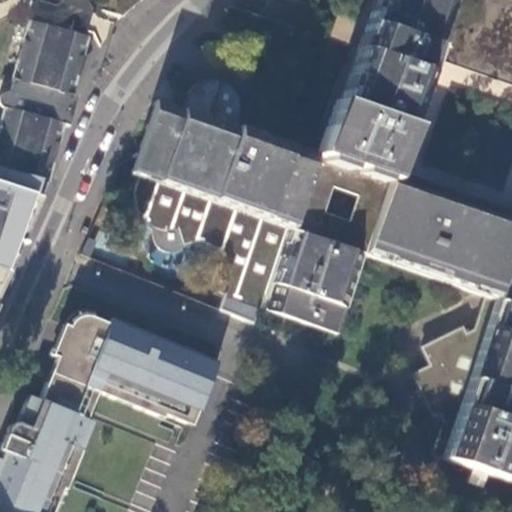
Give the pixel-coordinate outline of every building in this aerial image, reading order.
[(511,0),(450,0),(434,48),(511,75),(511,223),(404,185),(396,183),(389,180),(406,129),(328,101),(314,141),(320,142),(315,156),(288,231),(261,307),(329,333),(335,336),(365,257),(474,294),(485,298),(493,300),(511,306),(511,0)] [(363,0),(351,35),(328,101),(406,129),(430,61),(434,48),(450,0),(363,0)] [(0,106),(1,107),(0,109),(0,172),(43,185),(84,35),(25,19),(6,86),(5,90),(2,90),(0,90),(0,106)] [(184,110),(236,128),(239,125),(242,117),(243,111),(243,107),(241,97),(235,88),(232,85),(228,83),(220,79),(209,79),(203,81),(194,86),(188,93),(186,100),(184,110)] [(141,181),(288,231),(315,156),(236,128),(184,110),(156,100),(130,177),(141,181)] [(43,185),(0,172),(0,271),(4,273),(17,244),(20,245),(43,185)] [(222,293),(261,307),(288,231),(141,181),(138,186),(136,196),(137,208),(140,216),(146,224),(153,229),(163,233),(173,233),(181,231),(184,244),(189,243),(198,243),(213,249),(218,253),(222,259),(227,270),(226,283),(222,293)] [(439,460),(493,300),(485,298),(475,329),(466,334),(461,328),(420,346),(430,365),(411,374),(430,417),(438,414),(443,425),(430,457),(439,460)] [(511,306),(493,300),(439,460),(470,470),(465,483),(480,488),(484,475),(502,481),(511,484),(511,306)] [(214,371),(217,363),(111,319),(109,325),(88,316),(86,316),(82,316),(80,316),(76,318),(72,321),(68,326),(73,328),(50,384),(46,382),(38,400),(28,396),(16,422),(12,425),(8,428),(9,436),(22,441),(17,457),(2,452),(0,457),(0,511),(54,511),(63,489),(66,490),(93,424),(80,419),(82,413),(88,415),(98,393),(162,419),(164,415),(191,426),(202,399),(196,396),(198,391),(205,394),(214,371)] [(277,384),(279,374),(259,366),(256,374),(258,375),(254,387),(271,394),(273,388),(277,384)]
